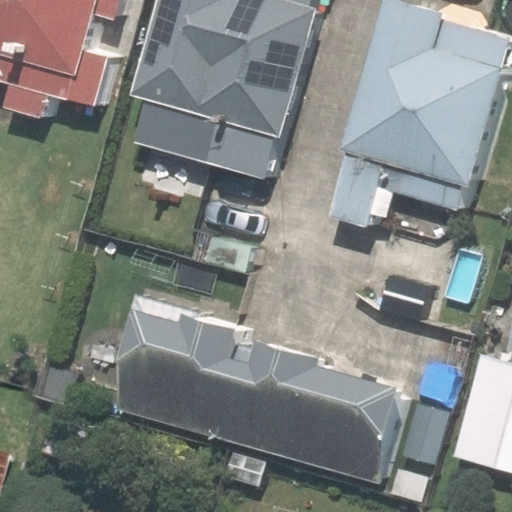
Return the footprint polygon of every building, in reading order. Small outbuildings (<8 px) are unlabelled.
[(0,0),(0,65),(34,73),(27,109),(43,110),(43,113),(67,115),(73,90),(114,100),(127,49),(115,46),(125,7),(151,13),(154,0),(0,0)] [(300,132),(308,134),(345,0),(187,0),(162,90),(237,111),(224,157),(288,174),(300,132)] [(494,206),(511,139),(511,27),(411,0),(410,0),(352,211),(392,222),(403,181),(494,206)] [(353,341),(219,307),(217,315),(160,300),(132,415),(404,482),(429,383),(348,363),(353,341)] [(511,466),(511,355),(498,351),(471,456),(511,466)] [(0,511),(1,511),(17,452),(0,448),(0,511)]
